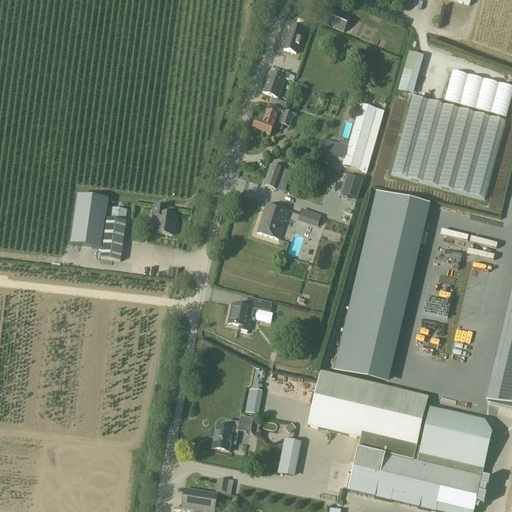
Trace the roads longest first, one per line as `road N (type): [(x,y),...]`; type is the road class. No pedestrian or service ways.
road 1 (unclassified): [(162,511),(223,181),(248,92),(287,0)]
road 2 (track): [(0,284),(197,306)]
